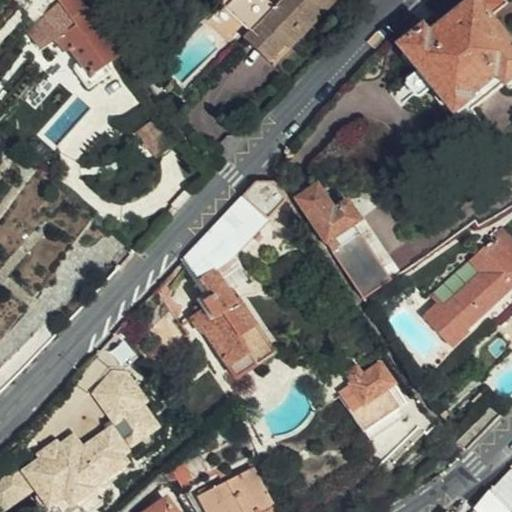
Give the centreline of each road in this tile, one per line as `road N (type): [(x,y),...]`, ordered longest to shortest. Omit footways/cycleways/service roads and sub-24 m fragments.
road 1 (tertiary): [(393,0),(0,420)]
road 2 (tertiary): [(411,511),(511,426)]
